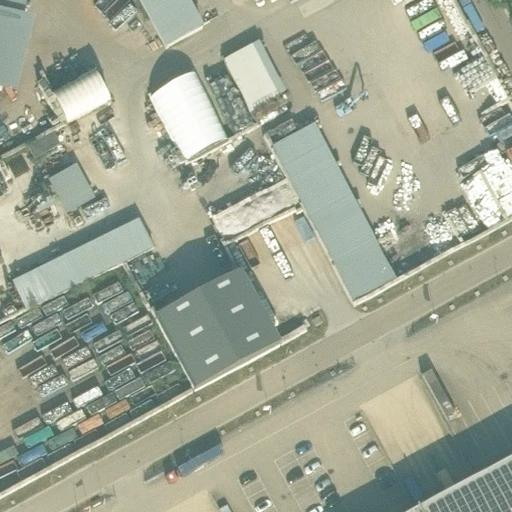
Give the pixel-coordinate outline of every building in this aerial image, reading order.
[(0,0),(0,89),(29,95),(45,18),(31,16),(34,0),(0,0)] [(135,0),(152,50),(199,35),(187,0),(135,0)] [(286,95),(258,44),(226,61),(254,113),(286,95)] [(106,70),(61,94),(77,124),(122,100),(106,70)] [(181,70),(150,84),(184,162),(216,148),(181,70)] [(34,160),(60,146),(53,134),(28,148),(34,160)] [(81,165),(52,180),(71,216),(100,200),(81,165)] [(482,177),(431,200),(449,240),(466,232),(470,240),(503,224),(482,177)] [(16,276),(28,306),(159,255),(148,225),(16,276)] [(393,288),(382,260),(365,266),(362,257),(343,264),(358,302),(393,288)] [(511,511),(511,463),(422,511),(511,511)]
